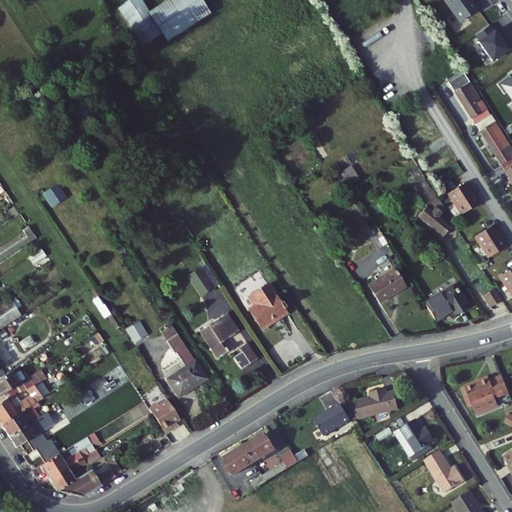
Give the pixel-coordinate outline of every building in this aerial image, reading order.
[(151,23),(136,0),(130,0),(117,9),(142,46),(160,35),(151,23)] [(197,12),(188,0),(186,0),(151,23),(160,35),(197,12)] [(202,9),(196,0),(188,0),(197,12),(202,9)] [(444,0),(443,1),(459,23),(477,10),(469,0),(444,0)] [(489,26),(474,36),(479,42),(478,43),(491,61),(507,50),(502,43),(501,43),(489,26)] [(494,84),(502,94),(505,92),(511,101),(511,77),(510,79),(507,75),(494,84)] [(490,117),(468,83),(452,93),(474,128),(490,117)] [(497,163),(511,153),(511,151),(490,117),(474,128),(497,163)] [(511,153),(497,163),(511,186),(511,153)] [(342,170),(351,184),(362,177),(353,163),(342,170)] [(478,208),(465,187),(446,199),(460,220),(478,208)] [(41,200),(49,213),(63,204),(54,191),(41,200)] [(434,199),(419,222),(444,242),(452,232),(437,220),(443,213),(434,199)] [(473,242),(487,263),(505,251),(492,230),(473,242)] [(33,238),(29,233),(21,238),(24,243),(33,238)] [(390,251),(379,234),(371,239),(382,256),(390,251)] [(198,282),(204,277),(199,270),(188,277),(201,298),(206,295),(198,282)] [(511,302),(511,273),(499,282),(511,302)] [(213,291),(204,277),(198,282),(206,295),(213,291)] [(406,296),(394,278),(370,293),(382,311),(406,296)] [(279,304),(268,287),(250,299),(257,309),(249,314),(261,333),(287,315),(284,311),(288,309),(283,302),(279,304)] [(470,315),(455,292),(427,310),(439,328),(457,318),(459,321),(470,315)] [(502,304),(494,293),(482,300),(490,312),(502,304)] [(0,312),(0,331),(21,318),(18,314),(23,310),(17,301),(0,312)] [(241,336),(228,317),(202,335),(221,363),(231,356),(225,346),(241,336)] [(138,352),(151,343),(142,331),(130,339),(138,352)] [(209,382),(176,333),(165,341),(177,358),(179,357),(188,370),(181,375),(183,378),(173,386),(182,401),(209,382)] [(236,365),(243,377),(261,365),(250,349),(243,354),(246,358),(236,365)] [(181,375),(188,370),(185,365),(167,377),(173,386),(183,378),(181,375)] [(491,379),(489,376),(465,385),(476,414),(500,404),(497,397),(510,392),(503,375),(491,379)] [(19,388),(11,376),(0,383),(0,400),(7,397),(19,388)] [(10,401),(0,408),(0,427),(2,431),(35,409),(39,407),(53,398),(38,376),(21,387),(25,392),(32,402),(22,408),(15,398),(10,401)] [(19,388),(7,397),(10,401),(15,398),(25,392),(21,387),(19,388)] [(376,396),(370,397),(354,401),(358,418),(398,409),(394,392),(387,394),(386,389),(375,391),(376,396)] [(323,435),(349,419),(338,400),(331,404),(332,407),(313,419),(323,435)] [(181,422),(169,404),(152,415),(167,437),(176,432),(174,428),(181,422)] [(30,428),(42,420),(35,409),(2,431),(9,442),(30,428)] [(39,436),(54,426),(48,417),(42,420),(30,428),(9,442),(16,451),(27,445),(34,456),(37,454),(47,468),(60,460),(50,446),(47,448),(39,436)] [(422,429),(416,419),(394,432),(409,457),(435,441),(430,432),(425,435),(422,429)] [(271,451),(263,437),(244,449),(253,462),(271,451)] [(89,449),(86,444),(76,450),(79,455),(89,449)] [(253,462),(244,449),(223,462),(232,475),(253,462)] [(451,470),(439,451),(424,460),(444,493),(464,481),(458,471),(454,474),(451,470)] [(283,464),(288,472),(300,464),(293,453),(281,461),(283,464)] [(78,484),(74,478),(101,460),(98,454),(85,462),(50,484),(58,496),(78,484)] [(66,465),(62,459),(60,460),(47,468),(42,471),(50,484),(85,462),(81,456),(66,465)] [(101,482),(95,474),(78,484),(58,496),(87,501),(128,476),(117,459),(110,464),(115,473),(101,482)] [(267,485),(288,472),(283,464),(263,478),(267,485)] [(267,485),(263,478),(252,485),(256,493),(267,485)] [(483,511),(471,491),(452,502),(457,511),(483,511)]
